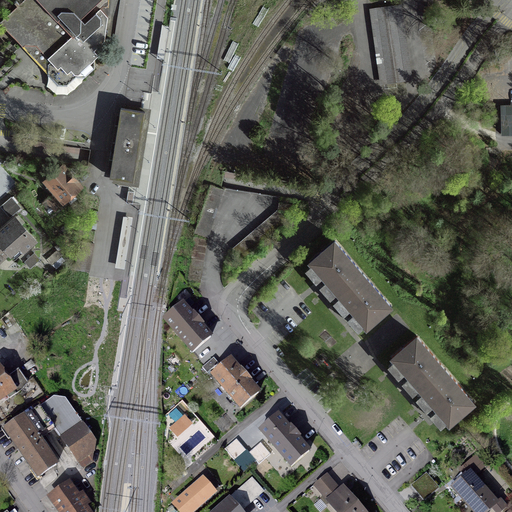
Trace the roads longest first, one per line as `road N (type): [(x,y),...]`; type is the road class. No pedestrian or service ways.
road 1 (residential): [(511,15),(395,153),(252,282),(237,305),(288,382),(398,511)]
road 2 (residential): [(0,110),(69,118),(98,106),(120,67),(132,0)]
